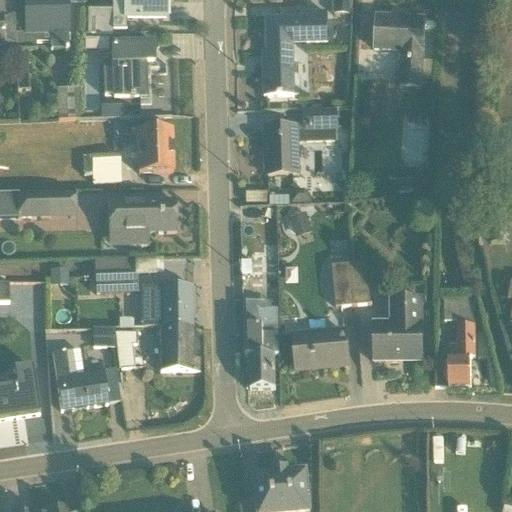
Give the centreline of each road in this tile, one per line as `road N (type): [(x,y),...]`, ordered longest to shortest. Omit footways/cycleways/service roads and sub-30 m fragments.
road 1 (residential): [(229,436),(215,0)]
road 2 (residential): [(229,436),(404,411),(511,417)]
road 3 (residential): [(0,472),(229,436)]
